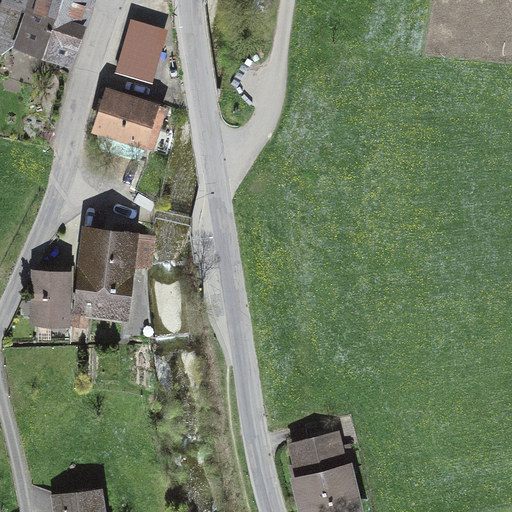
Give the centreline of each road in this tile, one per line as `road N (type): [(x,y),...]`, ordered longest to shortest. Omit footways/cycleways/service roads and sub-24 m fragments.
road 1 (unclassified): [(192,0),(273,511)]
road 2 (unclassified): [(0,328),(61,179),(85,70),(112,0)]
